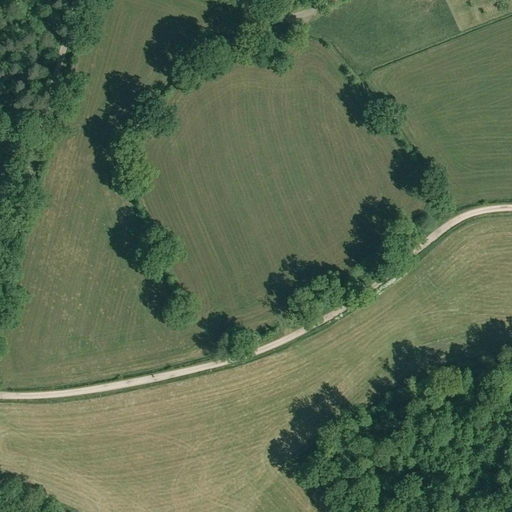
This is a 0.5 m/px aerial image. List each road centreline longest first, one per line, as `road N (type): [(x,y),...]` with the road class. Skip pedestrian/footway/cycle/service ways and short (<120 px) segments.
road 1 (track): [(511,206),(462,214),(339,311),(236,359),(81,391),(0,395)]
road 2 (unclassified): [(0,286),(72,0)]
